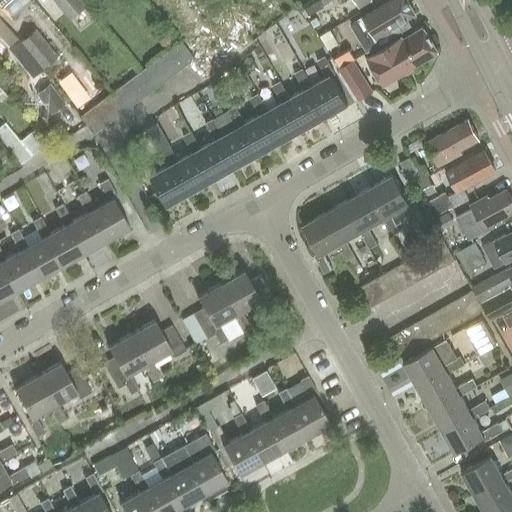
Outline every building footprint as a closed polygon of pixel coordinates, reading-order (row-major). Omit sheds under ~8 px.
[(17,25),(22,21),(34,9),(25,0),(8,0),(5,3),(9,7),(5,12),(17,25)] [(52,0),(68,20),(82,8),(75,0),(52,0)] [(320,0),(315,0),(304,7),(309,15),(324,6),(320,0)] [(405,18),(414,13),(405,0),(387,0),(360,17),(374,40),(389,32),(387,29),(405,18)] [(360,17),(350,23),(356,33),(367,51),(377,45),(374,40),(360,17)] [(389,32),(374,40),(377,45),(409,25),(405,18),(387,29),(389,32)] [(316,19),(310,22),(314,28),(320,25),(316,19)] [(0,39),(8,48),(17,40),(0,22),(0,39)] [(380,85),(436,51),(421,27),(400,40),(399,38),(365,59),(380,85)] [(157,41),(162,48),(174,39),(168,33),(157,41)] [(193,59),(179,42),(171,48),(184,66),(193,59)] [(184,66),(171,48),(163,54),(176,72),(184,66)] [(348,48),(332,57),(338,67),(351,60),(354,59),(348,48)] [(167,78),(176,72),(163,54),(154,60),(167,78)] [(325,77),(311,85),(307,87),(324,118),(347,105),(330,76),(335,73),(325,55),(315,60),(325,77)] [(167,78),(154,60),(146,67),(159,85),(167,78)] [(370,92),(351,60),(338,67),(337,69),(356,100),(370,92)] [(159,85),(146,67),(137,73),(150,91),(159,85)] [(302,90),(289,97),(284,100),(301,130),(324,118),(307,87),(311,85),(302,69),(293,73),(302,90)] [(70,72),(57,81),(76,107),(89,97),(70,72)] [(150,91),(137,73),(129,79),(142,97),(150,91)] [(142,97),(129,79),(120,86),(134,103),(142,97)] [(266,110),(262,112),(279,143),(301,130),(284,100),(289,97),(280,81),(271,86),(280,102),(266,110)] [(35,93),(50,113),(65,102),(49,82),(35,93)] [(134,103),(120,86),(112,92),(125,110),(134,103)] [(125,110),(112,92),(103,98),(117,116),(125,110)] [(259,114),(243,123),(239,125),(256,155),(279,143),(262,112),(266,110),(257,93),(249,98),(259,114)] [(117,116),(103,98),(95,105),(108,122),(117,116)] [(108,122),(95,105),(87,111),(100,129),(108,122)] [(221,135),(217,138),(234,168),(256,155),(239,125),(243,123),(234,106),(226,111),(235,127),(221,135)] [(100,129),(87,111),(78,117),(91,135),(100,129)] [(226,111),(212,119),(221,135),(235,127),(226,111)] [(199,148),(194,150),(211,181),(234,168),(217,138),(221,135),(212,119),(204,123),(213,140),(199,148)] [(459,149),(477,139),(467,119),(423,143),(436,167),(461,153),(459,149)] [(4,122),(0,125),(0,137),(21,163),(46,143),(35,128),(19,141),(4,122)] [(157,123),(145,130),(157,152),(160,150),(168,165),(149,176),(166,206),(188,193),(171,163),(176,161),(167,144),(168,143),(157,123)] [(192,152),(176,161),(171,163),(188,193),(211,181),(194,150),(199,148),(190,131),(182,135),(192,152)] [(463,188),(494,171),(483,150),(445,171),(456,192),(463,188)] [(412,184),(423,178),(421,174),(431,169),(426,159),(416,164),(411,156),(401,161),(412,184)] [(393,173),(370,186),(387,215),(382,218),(391,235),(399,231),(390,214),(409,203),(393,173)] [(429,176),(414,185),(425,203),(439,195),(429,176)] [(88,210),(105,240),(128,227),(112,198),(116,196),(106,178),(84,191),(93,207),(88,210)] [(370,186),(348,198),(364,228),(360,231),(369,247),(378,242),(368,226),(382,218),(387,215),(370,186)] [(425,203),(433,217),(453,205),(454,206),(469,198),(463,188),(456,192),(448,196),(445,191),(439,195),(425,203)] [(497,218),(511,209),(511,202),(504,188),(486,198),(485,196),(469,205),(471,208),(456,217),(468,239),(499,222),(497,218)] [(88,210),(93,207),(84,191),(74,196),(83,212),(70,220),(66,222),(83,253),(105,240),(88,210)] [(348,198),(325,211),(342,241),(338,243),(347,260),(355,255),(346,238),(360,231),(364,228),(348,198)] [(66,222),(70,220),(61,203),(53,208),(62,224),(48,232),(43,235),(60,265),(83,253),(66,222)] [(325,211),(302,223),(319,253),(315,255),(325,272),(333,268),(324,251),(338,243),(342,241),(325,211)] [(454,222),(448,211),(436,217),(441,228),(454,222)] [(43,235),(48,232),(39,216),(31,221),(39,237),(26,245),(21,247),(38,278),(60,265),(43,235)] [(21,247),(26,245),(17,229),(9,233),(17,249),(3,257),(0,258),(0,262),(16,290),(38,278),(21,247)] [(494,267),(511,257),(511,230),(505,234),(504,232),(482,245),(494,267)] [(442,240),(433,245),(444,264),(453,259),(442,240)] [(456,253),(466,273),(486,263),(475,243),(456,253)] [(433,245),(423,250),(434,270),(444,264),(433,245)] [(423,250),(414,256),(425,275),(434,270),(423,250)] [(0,262),(0,258),(3,257),(0,251),(0,299),(16,290),(0,262)] [(355,255),(347,260),(356,276),(364,272),(355,255)] [(414,256),(404,261),(415,280),(425,275),(414,256)] [(404,261),(395,266),(406,286),(415,280),(404,261)] [(395,266),(386,272),(396,291),(406,286),(395,266)] [(511,267),(506,270),(505,268),(477,283),(486,300),(500,292),(498,288),(511,281),(511,267)] [(261,273),(253,277),(250,279),(244,268),(220,281),(238,311),(233,313),(242,330),(251,325),(241,309),(260,298),(264,305),(276,298),(261,273)] [(386,272),(376,277),(387,297),(396,291),(386,272)] [(376,277),(367,283),(378,302),(387,297),(376,277)] [(219,321),(233,313),(238,311),(220,281),(197,294),(204,305),(193,311),(207,337),(215,332),(220,342),(228,338),(219,321)] [(357,288),(368,307),(378,302),(367,283),(357,288)] [(511,292),(509,287),(480,304),(490,321),(511,307),(511,292)] [(483,309),(471,289),(462,295),(473,315),(483,309)] [(473,315),(462,295),(452,300),(463,320),(473,315)] [(463,320),(452,300),(443,306),(454,326),(463,320)] [(454,326),(443,306),(433,311),(444,331),(454,326)] [(511,310),(503,315),(508,326),(511,323),(511,310)] [(444,331),(433,311),(423,316),(435,337),(444,331)] [(435,337),(423,316),(414,322),(425,342),(435,337)] [(143,363),(153,379),(161,375),(152,359),(171,348),(175,355),(187,349),(172,323),(162,329),(155,318),(131,331),(148,361),(143,363)] [(483,318),(469,327),(483,352),(498,344),(483,318)] [(425,342),(414,322),(404,327),(416,348),(425,342)] [(416,348),(404,327),(395,333),(406,353),(416,348)] [(129,371),(143,363),(148,361),(131,331),(108,344),(114,355),(104,361),(117,386),(124,382),(130,392),(138,388),(129,371)] [(406,353),(395,333),(385,338),(397,358),(406,353)] [(444,338),(431,346),(443,365),(456,358),(444,338)] [(445,369),(447,374),(464,364),(459,356),(456,358),(443,365),(431,346),(402,364),(415,386),(445,369)] [(48,405),(58,421),(66,416),(57,400),(74,390),(78,397),(90,390),(76,365),(65,371),(59,360),(36,373),(53,402),(48,405)] [(271,367),(257,375),(267,393),(281,385),(271,367)] [(456,387),(447,374),(445,369),(415,386),(428,408),(458,391),(460,395),(477,385),(472,377),(456,387)] [(34,412),(48,405),(53,402),(36,373),(13,386),(29,415),(26,417),(35,434),(44,429),(34,412)] [(511,373),(500,380),(509,397),(511,395),(511,373)] [(314,394),(317,392),(307,374),(300,379),(309,396),(295,403),(290,406),(307,436),(330,423),(314,394)] [(290,406),(295,403),(286,387),(278,391),(280,396),(266,404),(272,416),(268,418),(284,448),(307,436),(290,406)] [(469,409),(460,395),(458,391),(428,408),(441,430),(471,413),(473,418),(490,408),(485,400),(469,409)] [(272,416),(266,404),(263,399),(255,404),(264,420),(250,428),(245,431),(262,461),(284,448),(268,418),(272,416)] [(471,413),(441,430),(455,453),(483,436),(486,440),(509,426),(504,419),(499,422),(490,408),(473,418),(471,413)] [(245,431),(250,428),(241,411),(233,416),(242,433),(223,443),(239,473),(262,461),(245,431)] [(157,430),(149,434),(154,443),(162,439),(157,430)] [(204,493),(227,480),(211,452),(215,449),(205,431),(183,443),(192,459),(187,462),(204,493)] [(511,433),(499,441),(508,458),(511,456),(511,433)] [(0,458),(15,450),(11,442),(0,448),(0,458)] [(187,462),(192,459),(183,443),(160,456),(169,472),(165,474),(182,505),(204,493),(187,462)] [(155,511),(142,487),(147,484),(128,451),(116,458),(126,475),(130,473),(139,489),(119,500),(126,511),(155,511)] [(165,474),(169,472),(160,456),(152,460),(161,476),(147,484),(142,487),(155,511),(169,511),(182,505),(165,474)] [(503,478),(506,483),(511,479),(511,468),(501,475),(490,456),(460,472),(473,495),(503,478)] [(48,458),(37,464),(42,471),(52,465),(48,458)] [(0,482),(8,478),(10,483),(28,473),(23,464),(6,474),(0,464),(0,482)] [(79,499),(75,501),(80,511),(109,511),(98,490),(102,488),(92,471),(84,475),(93,491),(79,499)] [(511,494),(506,483),(503,478),(473,495),(482,511),(495,511),(511,502),(511,494)] [(56,511),(55,511),(80,511),(75,501),(79,499),(70,483),(62,488),(71,504),(56,511)] [(55,511),(56,511),(48,495),(39,500),(45,511),(55,511)] [(511,511),(511,502),(495,511),(511,511)]
